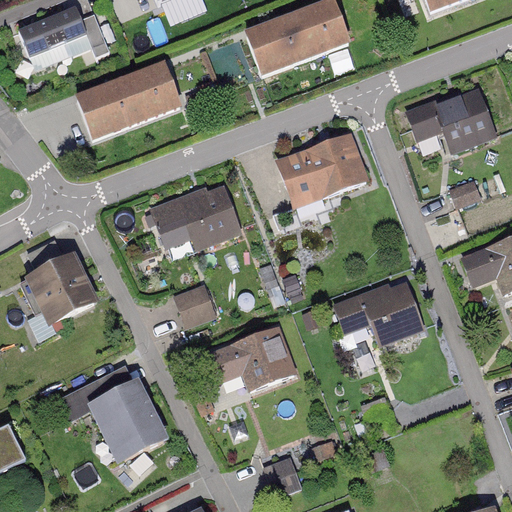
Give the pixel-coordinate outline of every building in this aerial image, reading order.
[(425,0),(432,17),(475,0),(425,0)] [(335,8),(248,41),(263,80),(350,47),(335,8)] [(77,13),(20,36),(31,63),(88,39),(97,61),(111,56),(96,18),(82,24),(77,13)] [(166,71),(79,105),(94,144),(181,111),(166,71)] [(452,102),(409,118),(415,134),(441,124),(453,156),(496,139),(480,97),(454,107),(452,102)] [(351,140),(279,166),(296,211),(368,185),(351,140)] [(482,201),(476,187),(452,196),(458,210),(482,201)] [(197,197),(152,215),(167,252),(193,242),(198,255),(243,237),(225,192),(199,202),(197,197)] [(40,280),(23,289),(38,319),(47,314),(53,327),(96,306),(74,263),(67,267),(56,244),(29,258),(40,280)] [(511,245),(464,263),(469,276),(495,267),(506,297),(511,294),(511,245)] [(206,286),(174,299),(186,332),(219,320),(206,286)] [(382,299),(380,295),(337,311),(343,327),(368,317),(380,349),(423,333),(407,289),(382,299)] [(295,378),(278,333),(209,359),(215,374),(240,364),(252,394),(295,378)] [(165,444),(138,390),(99,409),(126,463),(165,444)] [(84,416),(74,399),(57,408),(66,426),(84,416)] [(397,428),(392,415),(368,423),(374,437),(397,428)] [(9,432),(0,436),(0,479),(26,467),(9,432)] [(303,491),(291,462),(265,472),(276,501),(303,491)]
